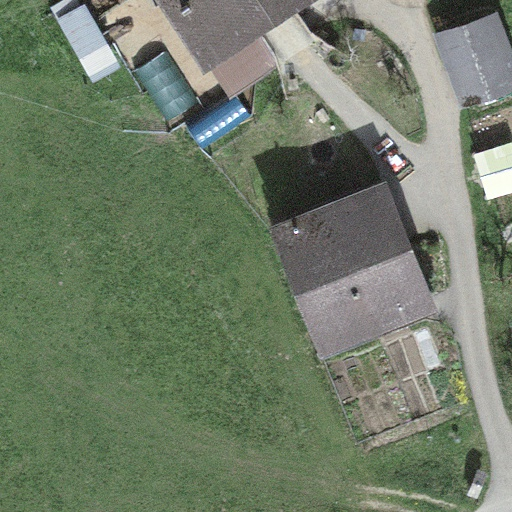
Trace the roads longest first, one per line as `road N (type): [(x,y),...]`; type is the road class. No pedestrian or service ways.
road 1 (track): [(361,0),(410,35),(434,110),(440,194),(483,379),(511,464)]
road 2 (track): [(304,61),(369,136),(440,194)]
